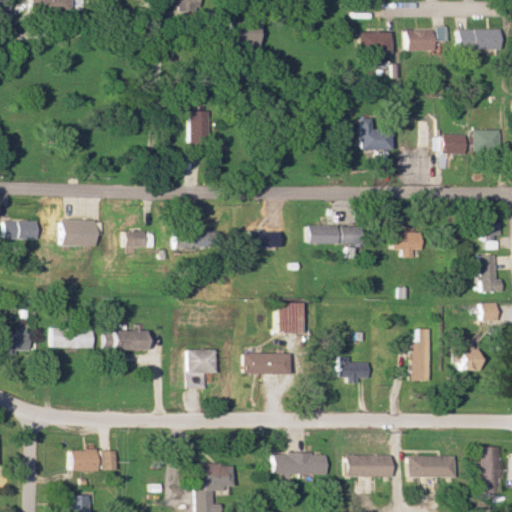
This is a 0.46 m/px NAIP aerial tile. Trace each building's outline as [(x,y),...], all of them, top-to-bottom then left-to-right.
[(23,0),(23,11),(64,11),(64,0),(23,0)] [(158,0),(159,9),(192,9),(191,0),(158,0)] [(220,44),(249,44),(249,20),(220,20),(220,44)] [(429,28),(401,28),(401,49),(429,49),(429,28)] [(453,48),(497,48),(497,28),(453,28),(453,48)] [(385,53),(385,31),(354,31),(354,53),(385,53)] [(147,83),(119,55),(111,63),(139,91),(147,83)] [(182,110),(182,143),(201,143),(201,110),(182,110)] [(355,149),(387,149),(387,127),(367,127),(367,119),(355,119),(355,149)] [(426,147),(426,119),(399,119),(399,161),(416,161),(416,147),(426,147)] [(65,158),(77,159),(79,122),(68,121),(65,158)] [(467,151),(494,151),(494,128),(467,128),(467,151)] [(459,134),(436,134),(436,163),(442,163),(442,154),(459,154),(459,134)] [(0,237),(33,238),(33,220),(0,219),(0,237)] [(91,219),(55,219),(55,245),(91,245),(91,219)] [(494,249),(494,220),(479,220),(479,249),(494,249)] [(333,242),(350,242),(350,225),(303,225),(303,242),(333,242)] [(119,247),(140,247),(140,228),(119,228),(119,247)] [(273,230),(244,230),(244,247),(273,247),(273,230)] [(168,231),(168,249),(212,249),(212,231),(168,231)] [(417,256),(417,231),(385,231),(385,256),(417,256)] [(473,292),(491,292),(491,255),(473,255),(473,292)] [(295,301),(271,302),(271,332),(295,332),(295,301)] [(474,302),(474,321),(491,321),(491,302),(474,302)] [(46,347),(87,347),(87,326),(46,326),(46,347)] [(0,328),(0,351),(23,351),(23,329),(0,328)] [(421,380),(421,328),(411,328),(411,341),(404,341),(404,380),(421,380)] [(141,348),(141,330),(100,330),(100,348),(141,348)] [(472,369),(472,338),(453,338),(453,369),(472,369)] [(199,387),(199,372),(209,372),(209,348),(181,349),(181,387),(199,387)] [(283,353),(237,353),(237,374),(283,374),(283,353)] [(335,356),(335,379),(365,379),(365,360),(355,360),(355,356),(335,356)] [(473,490),(473,445),(493,445),(493,490),(473,490)] [(63,448),(63,470),(89,470),(89,448),(63,448)] [(108,469),(108,450),(94,450),(94,469),(108,469)] [(264,452),(279,453),(280,450),(303,450),(303,453),(317,453),(317,472),(263,471),(264,452)] [(336,454),(384,454),(384,474),(336,474),(336,454)] [(401,454),(449,455),(448,474),(401,474),(401,454)] [(188,510),(189,462),(211,462),(211,465),(223,465),(223,484),(205,484),(205,510),(188,510)] [(84,511),(84,495),(61,495),(61,511),(84,511)]
